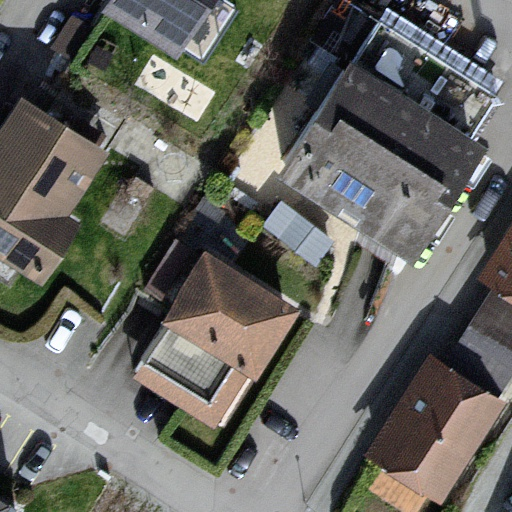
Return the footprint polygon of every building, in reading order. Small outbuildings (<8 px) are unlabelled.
[(111,0),(108,5),(184,50),(214,0),(111,0)] [(362,56),(294,167),(422,248),(478,133),(362,56)] [(0,256),(44,283),(83,233),(73,223),(114,152),(26,93),(0,136),(0,256)] [(511,227),(485,273),(511,291),(511,227)] [(211,248),(169,313),(263,373),(308,311),(211,248)] [(427,352),(370,453),(446,506),(504,401),(427,352)]
